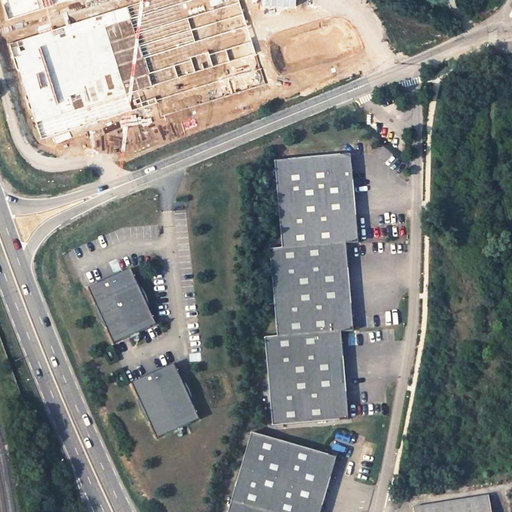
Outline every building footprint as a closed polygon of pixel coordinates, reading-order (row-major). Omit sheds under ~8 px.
[(1,0),(8,20),(72,0),(1,0)] [(238,0),(146,0),(8,44),(40,142),(157,105),(161,118),(266,84),(238,0)] [(355,155),(279,161),(286,250),(350,245),(362,244),(355,155)] [(357,333),(350,245),(286,250),(274,251),(281,338),(344,333),(357,333)] [(134,272),(92,290),(112,332),(154,313),(134,272)] [(281,338),(268,339),(275,428),(351,422),(344,333),(281,338)] [(176,368),(134,386),(158,436),(200,417),(176,368)] [(326,511),(341,460),(256,436),(237,503),(269,511),(326,511)] [(491,511),(489,496),(413,507),(413,511),(491,511)] [(269,511),(237,503),(234,511),(269,511)]
